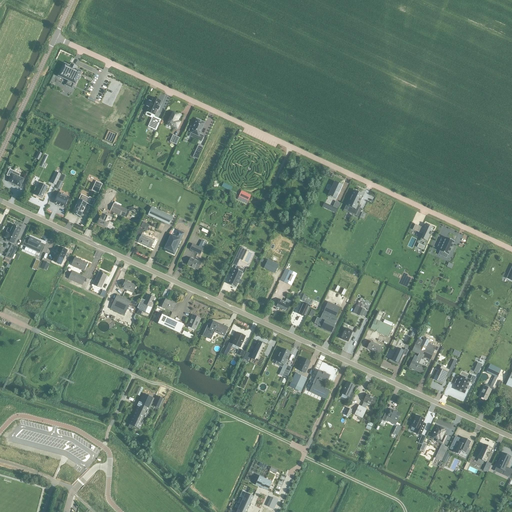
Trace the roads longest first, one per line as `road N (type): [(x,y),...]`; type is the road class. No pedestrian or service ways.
road 1 (unclassified): [(511,249),(54,37)]
road 2 (unclassified): [(346,361),(0,200)]
road 3 (track): [(39,332),(289,442)]
road 4 (unclassified): [(511,438),(346,361)]
road 5 (tertiary): [(109,467),(109,453),(76,429),(20,415),(0,431)]
road 6 (unclassified): [(54,37),(0,155)]
